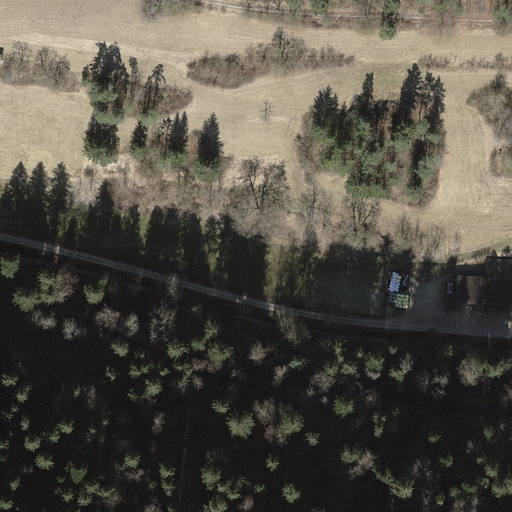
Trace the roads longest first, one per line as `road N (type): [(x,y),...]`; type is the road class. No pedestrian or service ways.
road 1 (track): [(511,409),(326,386),(0,304)]
road 2 (track): [(511,334),(286,308),(0,236)]
road 3 (track): [(204,0),(511,19)]
